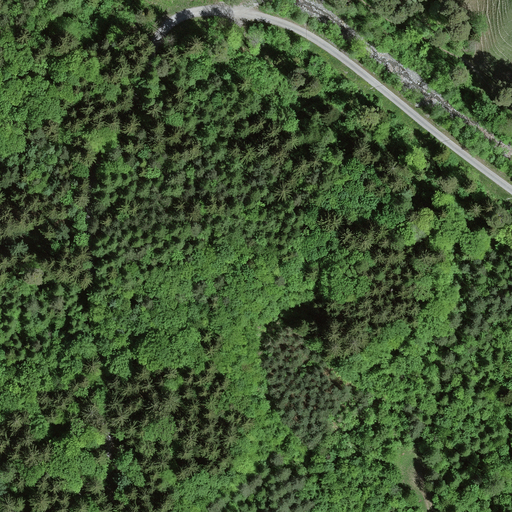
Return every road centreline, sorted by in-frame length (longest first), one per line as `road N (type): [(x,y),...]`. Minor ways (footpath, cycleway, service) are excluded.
road 1 (track): [(224,8),(177,17),(161,30),(94,175),(92,252),(108,430),(69,511)]
road 2 (track): [(511,188),(330,49),(245,12)]
